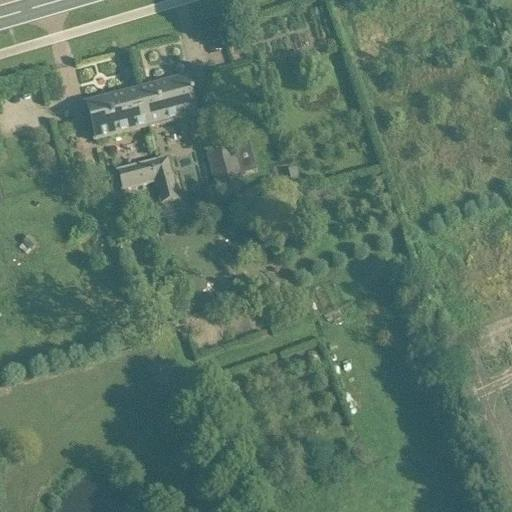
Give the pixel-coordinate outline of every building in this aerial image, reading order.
[(141,92),(150,129),(199,117),(190,80),(141,92)] [(96,143),(150,129),(141,92),(86,106),(96,143)] [(152,139),(146,140),(150,156),(156,154),(152,139)] [(205,150),(215,188),(221,187),(224,197),(240,193),(238,182),(243,181),(233,143),(205,150)] [(155,186),(161,207),(180,202),(169,160),(117,173),(123,194),(155,186)] [(296,169),(285,172),(289,189),(300,186),(296,169)] [(290,312),(276,317),(280,328),(294,324),(290,312)]
